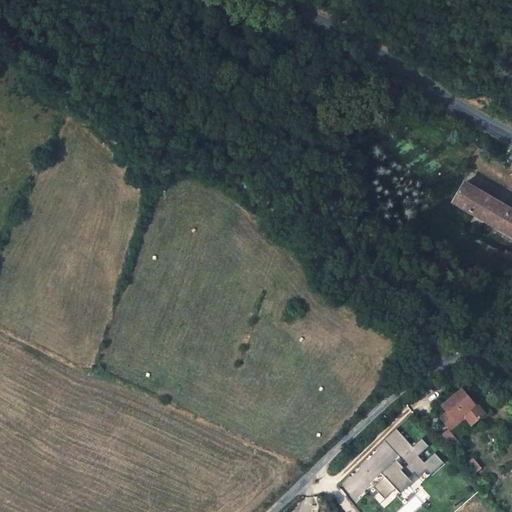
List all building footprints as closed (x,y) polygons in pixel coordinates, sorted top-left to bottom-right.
[(344,106),(333,101),(330,109),(341,114),(344,106)] [(500,230),(506,233),(511,236),(511,210),(464,183),(456,196),(453,202),(475,215),(471,221),(481,226),(485,221),(500,230)] [(92,366),(99,369),(103,359),(96,356),(92,366)] [(474,394),(462,381),(442,397),(447,402),(454,410),(463,403),(472,413),(484,402),(476,393),(474,394)] [(462,410),(468,416),(472,413),(463,403),(454,410),(447,402),(441,407),(451,419),(462,410)] [(397,430),(342,484),(357,499),(368,487),(387,506),(412,481),(406,475),(412,469),(424,482),(444,463),(434,452),(424,462),(419,457),(429,447),(422,439),(414,447),(397,430)] [(449,430),(442,435),(453,448),(460,443),(449,430)]
